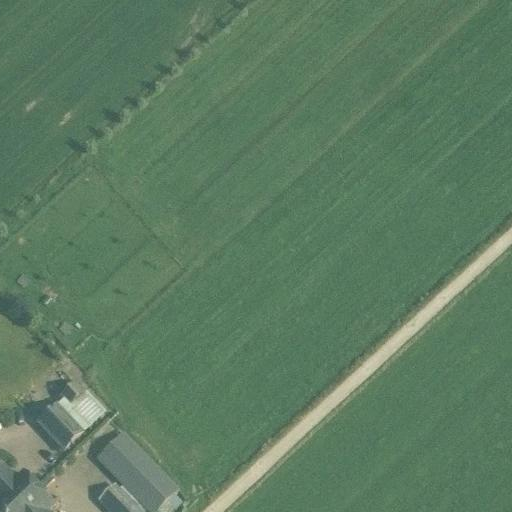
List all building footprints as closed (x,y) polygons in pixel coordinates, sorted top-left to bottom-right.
[(89,430),(105,414),(75,383),(59,398),(89,430)] [(64,452),(82,434),(57,407),(38,425),(64,452)] [(95,441),(104,451),(121,435),(112,425),(95,441)] [(122,435),(97,460),(146,511),(172,511),(181,504),(174,497),(178,493),(122,435)] [(16,481),(5,469),(1,473),(0,472),(0,511),(15,511),(38,491),(23,474),(16,481)] [(108,511),(138,511),(115,488),(100,502),(108,511)] [(48,511),(54,507),(38,491),(15,511),(48,511)]
